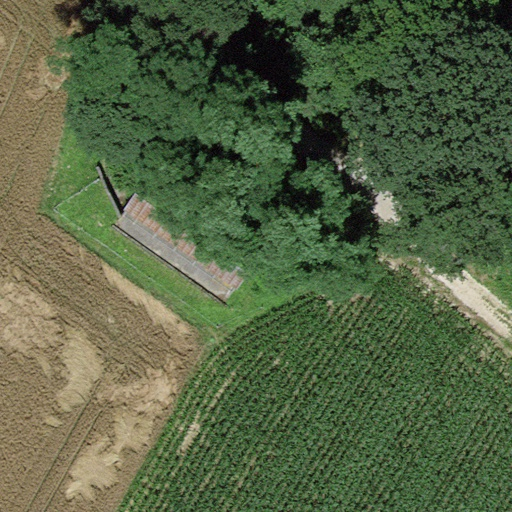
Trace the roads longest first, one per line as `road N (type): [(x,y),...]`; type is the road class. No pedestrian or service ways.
road 1 (track): [(148,0),(511,322)]
road 2 (track): [(511,146),(388,215)]
